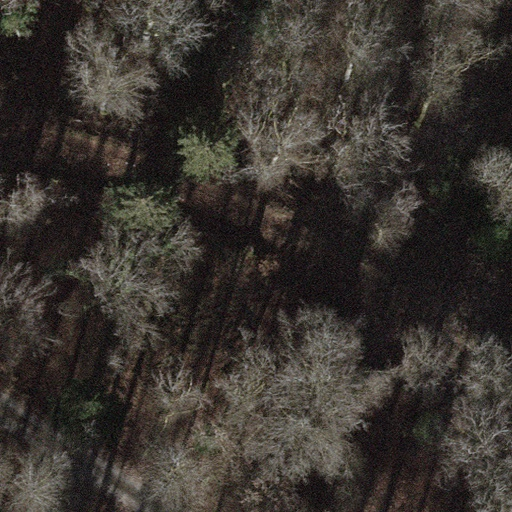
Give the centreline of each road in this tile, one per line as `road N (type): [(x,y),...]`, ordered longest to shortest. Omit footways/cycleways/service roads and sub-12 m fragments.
road 1 (track): [(511,405),(368,277),(217,191),(0,124)]
road 2 (track): [(0,403),(172,511)]
